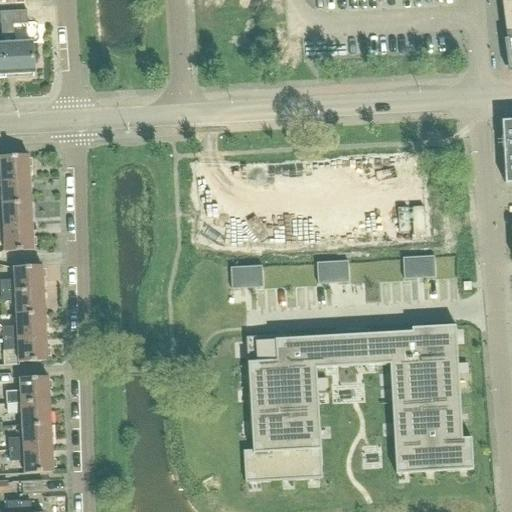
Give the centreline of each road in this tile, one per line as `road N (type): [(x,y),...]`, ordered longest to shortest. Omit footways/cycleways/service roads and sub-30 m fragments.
road 1 (residential): [(87,511),(73,121)]
road 2 (residential): [(511,472),(481,96)]
road 3 (residential): [(183,115),(481,96)]
road 4 (residential): [(477,20),(301,33),(295,0)]
road 5 (residential): [(73,121),(65,0)]
